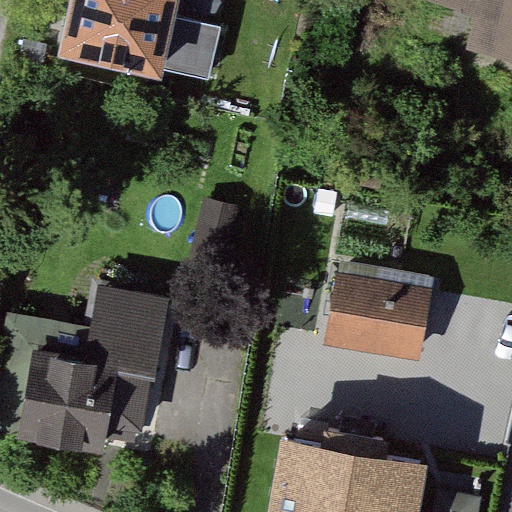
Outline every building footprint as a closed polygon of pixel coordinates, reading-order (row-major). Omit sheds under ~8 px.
[(206,0),(74,0),(62,58),(187,86),(206,0)] [(511,0),(470,0),(461,49),(511,58),(511,0)] [(160,464),(193,275),(111,260),(96,344),(25,332),(6,437),(160,464)] [(442,287),(339,271),(326,353),(429,369),(442,287)] [(430,511),(442,446),(295,421),(279,511),(430,511)] [(440,482),(436,511),(480,511),(484,487),(440,482)]
